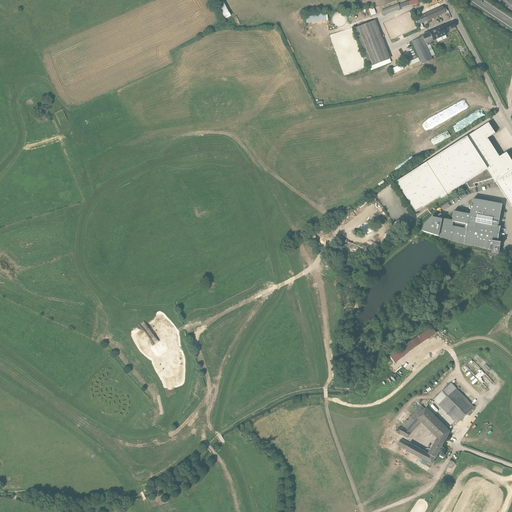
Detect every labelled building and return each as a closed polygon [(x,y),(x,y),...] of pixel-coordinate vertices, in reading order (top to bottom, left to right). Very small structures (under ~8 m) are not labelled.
[(216,4),(223,20),(231,16),(223,1),(216,4)] [(397,5),(382,11),(383,15),(399,9),(397,5)] [(445,13),(443,7),(424,15),(427,21),(445,13)] [(328,27),(327,13),(312,13),(312,22),(323,21),(323,28),(328,27)] [(427,21),(424,15),(414,19),(417,25),(420,24),(427,21)] [(374,21),(354,29),(371,71),(391,63),(374,21)] [(453,22),(443,27),(445,32),(455,27),(453,22)] [(443,27),(436,30),(439,38),(436,39),(437,42),(446,38),(445,35),(446,35),(445,32),(443,27)] [(436,30),(422,36),(426,44),(436,39),(439,38),(436,30)] [(422,37),(412,42),(420,61),(431,57),(422,37)] [(418,58),(404,65),(405,68),(419,62),(418,58)] [(404,64),(392,69),(394,73),(406,68),(405,68),(404,65),(404,64)] [(495,182),(511,171),(511,161),(507,153),(500,157),(488,139),(495,134),(489,123),(467,137),(397,183),(416,213),(440,198),(441,199),(466,183),(470,189),(476,187),(474,184),(493,179),(495,182)] [(511,171),(495,182),(496,183),(511,207),(511,171)] [(424,226),(422,231),(458,243),(492,250),(492,252),(499,254),(501,243),(498,242),(498,239),(502,239),(503,235),(499,234),(501,227),(497,226),(498,224),(498,225),(502,204),(473,199),(470,215),(454,211),(452,218),(453,218),(452,221),(450,220),(450,221),(443,219),(433,217),(424,226)] [(139,324),(154,345),(159,341),(144,320),(139,324)] [(390,356),(395,363),(409,352),(436,334),(432,327),(407,344),(390,356)] [(452,384),(434,401),(457,425),(475,408),(452,384)] [(450,433),(427,409),(417,419),(421,423),(437,439),(437,441),(444,445),(450,433)] [(421,423),(417,419),(415,420),(412,417),(403,428),(400,434),(408,439),(411,434),(421,423)] [(429,455),(402,439),(398,446),(433,465),(437,459),(429,455)] [(429,455),(437,459),(444,445),(437,441),(429,455)] [(447,468),(452,470),(455,464),(450,462),(447,468)]
